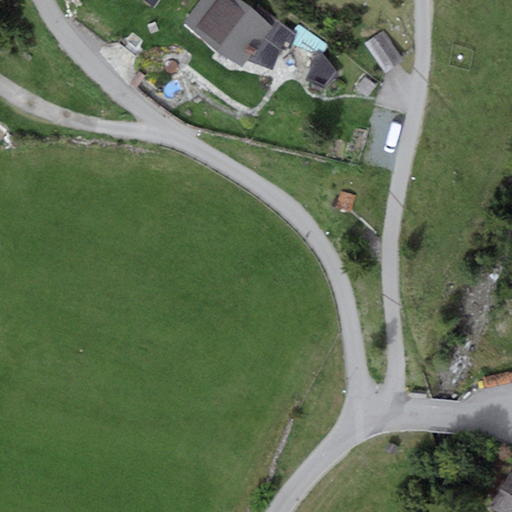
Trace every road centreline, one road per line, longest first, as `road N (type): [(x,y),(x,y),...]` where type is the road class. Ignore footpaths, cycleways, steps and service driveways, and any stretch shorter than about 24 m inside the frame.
road 1 (residential): [(365,415),(337,273),(306,229),(272,194),(180,143),(111,86),(44,0)]
road 2 (track): [(365,415),(393,377),(391,222),(413,102),(414,0)]
road 3 (residential): [(281,511),(365,415)]
